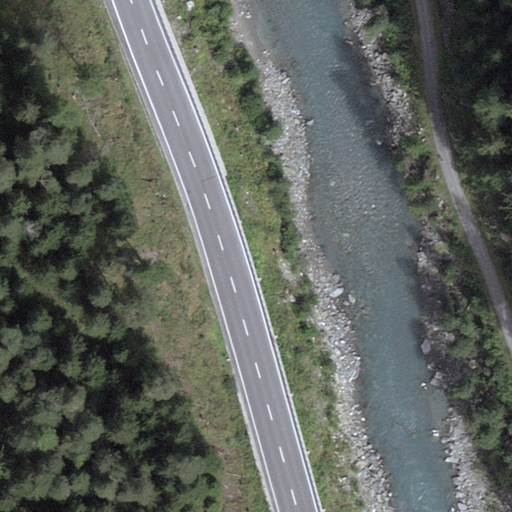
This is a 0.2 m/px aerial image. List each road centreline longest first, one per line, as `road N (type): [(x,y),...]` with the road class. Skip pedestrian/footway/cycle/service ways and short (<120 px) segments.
road 1 (primary): [(132,0),(235,288),(296,511)]
road 2 (track): [(511,340),(449,169),(421,0)]
